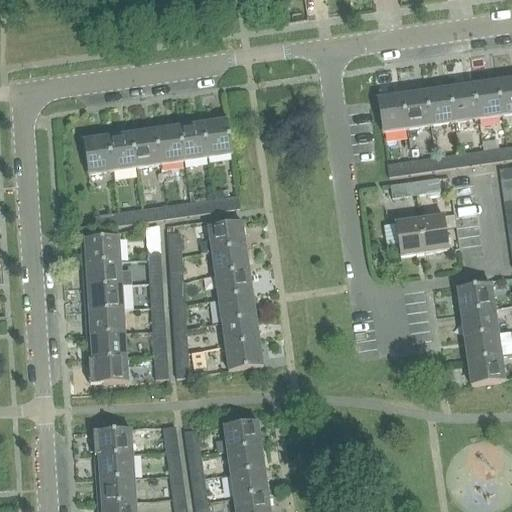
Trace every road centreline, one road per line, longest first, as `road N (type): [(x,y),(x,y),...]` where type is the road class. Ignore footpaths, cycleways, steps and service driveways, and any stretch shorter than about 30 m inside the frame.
road 1 (residential): [(48,511),(27,106)]
road 2 (residential): [(326,47),(358,281),(390,309),(396,353)]
road 3 (residential): [(27,106),(55,87),(326,47)]
road 4 (residential): [(326,47),(511,25)]
